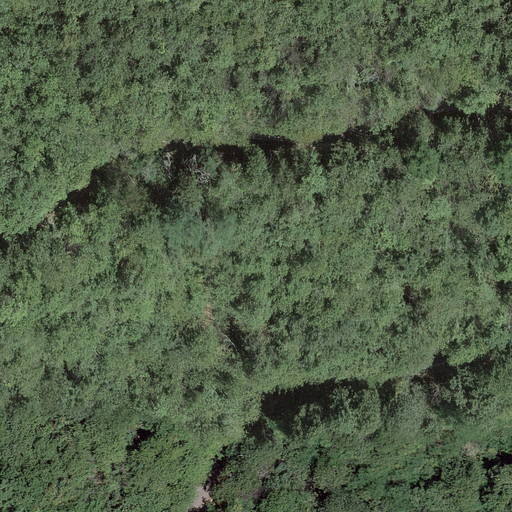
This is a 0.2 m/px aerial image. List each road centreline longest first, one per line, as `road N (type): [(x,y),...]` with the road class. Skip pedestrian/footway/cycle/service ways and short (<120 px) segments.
road 1 (unclassified): [(511,99),(455,95),(338,130),(249,124),(123,135),(55,195),(0,219)]
road 2 (unclassified): [(180,511),(253,386),(274,374),(353,374),(441,352),(511,313)]
